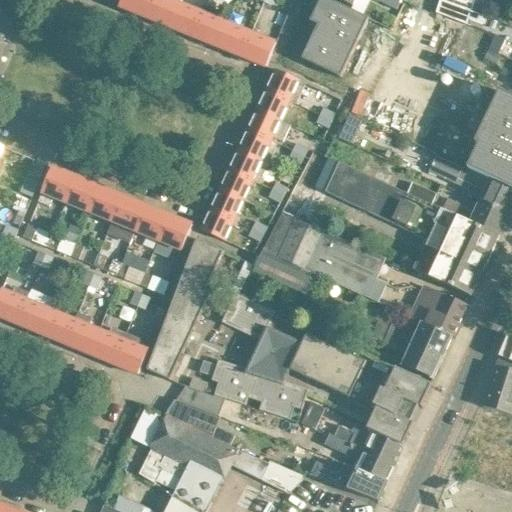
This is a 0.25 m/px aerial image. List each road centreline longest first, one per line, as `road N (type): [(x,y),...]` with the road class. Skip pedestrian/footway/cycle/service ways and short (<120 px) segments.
road 1 (residential): [(0,124),(186,201),(200,194),(239,111),(239,84),(223,66),(53,0)]
road 2 (unclassified): [(0,489),(41,506),(61,505),(112,407),(98,376),(0,337)]
road 3 (tertiary): [(432,447),(511,276)]
